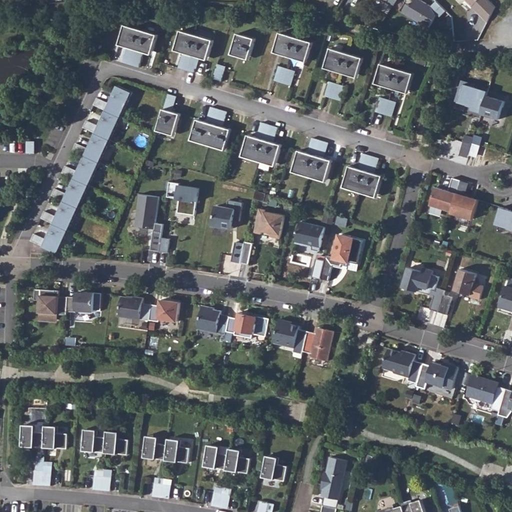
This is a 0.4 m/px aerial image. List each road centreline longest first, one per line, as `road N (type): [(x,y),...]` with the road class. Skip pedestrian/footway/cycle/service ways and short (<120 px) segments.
road 1 (residential): [(422,159),(99,69),(14,265)]
road 2 (residential): [(14,265),(5,495),(179,511)]
road 3 (residential): [(14,265),(138,276),(367,320)]
road 4 (residential): [(367,320),(422,159)]
road 5 (residential): [(367,320),(511,363)]
